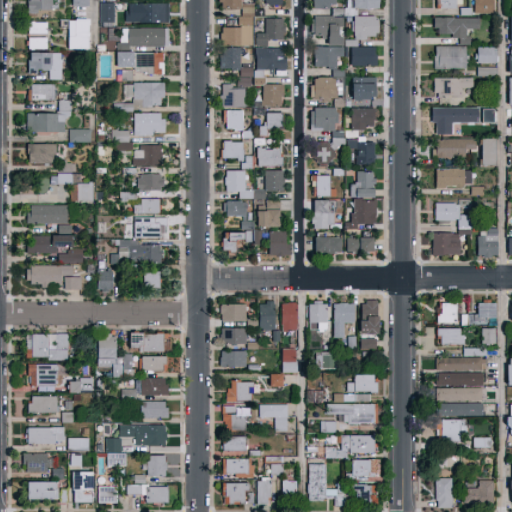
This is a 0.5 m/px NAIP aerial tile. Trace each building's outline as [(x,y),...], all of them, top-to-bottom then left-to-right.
[(23,0),(23,12),(35,12),(35,8),(48,8),(47,0),(23,0)] [(250,45),(251,3),(241,2),(240,0),(218,0),(218,7),(238,7),(237,26),(219,26),(218,44),(250,45)] [(351,37),(375,37),(376,16),(355,15),(356,7),(376,8),(376,0),(344,0),(344,15),(351,15),(351,37)] [(470,0),(471,12),(492,12),(491,0),(470,0)] [(98,21),(112,21),(112,2),(98,2),(98,21)] [(167,22),(168,3),(124,2),(124,21),(167,22)] [(322,45),(340,44),(339,35),(335,35),(334,26),(341,26),(341,15),(308,16),(309,32),(322,32),(322,45)] [(466,44),(466,28),(477,28),(477,17),(430,16),(430,34),(456,34),(456,44),(466,44)] [(253,45),(266,45),(266,39),(281,38),(281,17),(263,17),(263,32),(253,32),(253,45)] [(85,19),(55,18),(55,27),(64,28),(64,48),(84,48),(85,19)] [(44,21),(25,20),(24,32),(43,32),(44,21)] [(166,26),(120,28),(120,45),(166,44),(166,26)] [(43,36),(25,37),(25,48),(43,48),(43,36)] [(374,65),(374,46),(356,46),(356,39),(343,39),(343,46),(348,46),(348,65),(374,65)] [(342,56),(342,46),(312,45),(311,67),(334,67),(334,55),(342,56)] [(464,46),(432,45),(432,67),(463,68),(464,46)] [(494,62),(494,46),(475,46),(474,62),(494,62)] [(238,47),(217,47),(217,67),(238,67),(238,47)] [(283,69),(283,47),(253,47),(252,63),(238,63),(238,84),(261,85),(261,69),(283,69)] [(114,66),(130,65),(130,50),(113,51),(114,66)] [(58,78),(59,52),(25,51),(24,71),(47,71),(47,78),(58,78)] [(161,72),(161,51),(133,52),(133,73),(161,72)] [(490,66),(475,66),(475,75),(490,75),(490,66)] [(312,99),(335,98),(334,76),(311,76),(312,99)] [(373,76),(349,76),(348,98),(372,98),(373,76)] [(471,77),(432,77),(431,95),(460,96),(460,87),(471,87),(471,77)] [(162,82),(127,82),(126,97),(131,97),(131,105),(161,105),(162,82)] [(51,83),(27,83),(28,99),(52,98),(51,83)] [(243,106),(243,88),(230,87),(230,83),(220,83),(220,106),(243,106)] [(281,83),(260,83),(260,105),(280,105),(281,83)] [(23,131),(62,130),(62,116),(68,116),(68,100),(56,100),(56,111),(23,112),(23,131)] [(115,102),(115,111),(131,112),(131,103),(115,102)] [(307,130),(334,130),(335,107),(308,107),(307,130)] [(372,107),(349,107),(349,128),(372,127),(372,107)] [(459,134),(459,125),(452,125),(452,115),(461,115),(461,108),(435,107),(434,133),(459,134)] [(240,109),(223,109),(223,128),(240,129),(240,109)] [(280,112),(264,111),(263,129),(280,130),(280,112)] [(161,112),(132,112),(132,133),(161,133),(161,112)] [(88,142),(89,128),(67,128),(67,141),(88,142)] [(128,130),(110,129),(109,142),(113,142),(113,149),(128,150),(128,130)] [(492,137),(478,138),(478,165),(492,164),(492,137)] [(474,138),(431,138),(431,156),(463,156),(463,148),(474,148),(474,138)] [(218,158),(241,158),(241,141),(219,140),(218,158)] [(354,162),(372,163),(373,140),(346,140),(346,148),(354,148),(354,162)] [(335,159),(335,149),(328,149),(328,141),(312,142),(313,160),(335,159)] [(25,162),(52,163),(52,143),(26,142),(25,162)] [(132,149),(131,164),(159,165),(160,145),(140,144),(140,149),(132,149)] [(254,164),(278,165),(279,148),(254,147),(254,164)] [(57,163),(57,171),(74,171),(74,163),(57,163)] [(134,167),(113,168),(113,181),(118,181),(118,191),(135,190),(134,167)] [(433,186),(470,185),(470,168),(432,169),(433,186)] [(263,198),(263,188),(243,188),(243,170),(223,169),(223,190),(238,191),(238,198),(263,198)] [(281,190),(281,169),(262,169),(262,190),(281,190)] [(371,196),(372,171),(353,171),(352,196),(371,196)] [(70,172),(55,173),(56,183),(70,183),(70,172)] [(160,173),(136,174),(136,189),(160,188),(160,173)] [(328,175),(313,175),(313,196),(334,196),(333,188),(328,188),(328,175)] [(75,200),(90,200),(90,182),(75,182),(75,200)] [(135,192),(118,191),(118,200),(135,200),(135,192)] [(156,198),(139,198),(139,213),(156,213),(156,198)] [(372,223),(373,199),(351,198),(350,222),(372,223)] [(253,226),(278,225),(277,199),(264,199),(264,210),(252,210),(253,226)] [(332,227),(333,199),(310,199),(309,226),(332,227)] [(243,215),(244,201),(221,200),(221,215),(243,215)] [(432,219),(455,220),(455,227),(468,227),(468,214),(457,214),(458,202),(432,202),(432,219)] [(65,223),(65,205),(25,204),(25,222),(65,223)] [(156,222),(139,222),(139,237),(156,237),(156,222)] [(495,256),(496,228),(475,227),(475,255),(495,256)] [(259,229),(251,229),(251,241),(259,241),(259,229)] [(222,230),(222,252),(233,253),(233,239),(250,239),(250,231),(222,230)] [(283,231),(266,231),(266,255),(288,255),(288,243),(283,243),(283,231)] [(458,233),(430,232),(429,254),(457,255),(458,233)] [(23,252),(55,253),(55,244),(70,245),(70,235),(24,234),(23,252)] [(339,237),(312,236),(311,251),(339,252),(339,237)] [(344,251),(370,251),(370,237),(344,237),(344,251)] [(160,244),(139,244),(139,239),(117,239),(117,256),(126,256),(126,263),(159,264),(160,244)] [(81,261),(81,247),(65,248),(66,252),(56,253),(56,262),(81,261)] [(70,265),(23,264),(22,284),(59,284),(59,274),(70,275),(70,265)] [(110,290),(109,269),(94,269),(95,290),(110,290)] [(156,270),(141,271),(141,288),(156,287),(156,270)] [(79,289),(79,276),(62,276),(62,289),(79,289)] [(256,329),(272,329),(272,300),(256,301),(256,329)] [(354,333),(373,333),(374,301),(358,300),(358,319),(355,319),(354,333)] [(295,302),(278,302),(278,330),(295,329),(295,302)] [(306,322),(313,322),(313,328),(324,328),(325,302),(306,302),(306,322)] [(350,302),(330,303),(331,337),(342,336),(341,322),(351,322),(350,302)] [(454,321),(453,302),(436,303),(437,322),(454,321)] [(475,302),(475,314),(460,314),(460,325),(482,324),(481,317),(493,316),(493,302),(475,302)] [(218,320),(243,321),(243,303),(219,303),(218,320)] [(243,327),(219,327),(220,343),(244,343),(243,327)] [(460,328),(436,327),(435,343),(460,344),(460,328)] [(494,343),(494,327),(480,327),(480,343),(494,343)] [(142,350),(169,350),(170,340),(165,340),(165,333),(127,332),(127,346),(142,346),(142,350)] [(44,360),(65,359),(65,333),(27,333),(27,342),(26,342),(26,356),(44,356),(44,360)] [(111,366),(112,334),(95,334),(94,365),(111,366)] [(345,348),(354,348),(355,335),(346,335),(345,348)] [(358,338),(358,349),(374,348),(373,337),(358,338)] [(279,372),(294,372),(294,348),(279,348),(279,372)] [(243,350),(218,350),(218,366),(243,365),(243,350)] [(333,351),(313,351),(314,368),(334,367),(333,351)] [(130,353),(121,353),(122,369),(131,368),(130,353)] [(164,355),(141,355),(141,369),(164,370),(164,355)] [(434,357),(434,370),(484,369),(484,356),(434,357)] [(53,363),(24,364),(24,385),(35,385),(35,391),(53,391),(53,363)] [(121,364),(111,363),(111,376),(120,377),(121,364)] [(481,371),(434,372),(434,384),(481,384),(481,371)] [(278,386),(278,373),(265,373),(265,386),(278,386)] [(344,390),(374,391),(375,374),(352,374),(352,382),(344,382),(344,390)] [(90,392),(90,377),(78,377),(78,381),(66,380),(66,391),(90,392)] [(139,394),(164,394),(164,377),(139,377),(139,394)] [(250,380),(228,381),(228,389),(223,389),(223,400),(250,400),(250,380)] [(435,387),(435,401),(484,400),(484,387),(435,387)] [(135,388),(120,388),(120,399),(135,399),(135,388)] [(305,401),(320,402),(320,390),(305,390),(305,401)] [(54,395),(26,395),(26,412),(54,412),(54,395)] [(164,400),(139,401),(139,417),(165,417),(164,400)] [(481,402),(437,403),(438,415),(481,415),(481,402)] [(286,404),(257,403),(257,416),(273,417),(272,431),(285,431),(286,404)] [(374,403),(322,403),(322,414),(340,414),(340,423),(374,423),(374,403)] [(221,428),(242,428),(243,406),(221,405),(221,428)] [(464,418),(440,419),(440,441),(459,440),(458,432),(464,432),(464,418)] [(333,432),(333,421),(319,420),(319,432),(333,432)] [(133,445),(163,445),(163,424),(117,425),(117,437),(133,436),(133,445)] [(62,442),(61,426),(24,427),(24,442),(62,442)] [(371,435),(335,434),(334,446),(323,446),(323,457),(345,457),(345,452),(371,452),(371,435)] [(220,449),(242,450),(242,437),(220,436),(220,449)] [(86,437),(66,437),(66,449),(86,449),(86,437)] [(120,438),(104,437),(104,465),(123,465),(123,452),(120,452),(120,438)] [(44,452),(21,453),(22,472),(45,471),(44,452)] [(461,453),(447,452),(447,466),(460,467),(461,453)] [(164,455),(146,454),(145,475),(163,475),(164,455)] [(77,455),(67,455),(66,465),(77,465),(77,455)] [(249,458),(222,458),(223,475),(249,474),(249,458)] [(374,459),(350,458),(350,480),(373,480),(374,459)] [(323,464),(305,463),(305,498),(333,499),(334,488),(323,488),(323,464)] [(61,468),(50,468),(51,478),(61,478),(61,468)] [(73,501),(89,501),(89,471),(68,471),(69,489),(73,489),(73,501)] [(144,473),(133,474),(133,482),(144,482),(144,473)] [(450,477),(433,477),(432,505),(450,506),(450,477)] [(462,487),(462,504),(491,504),(492,480),(476,479),(476,487),(462,487)] [(268,480),(254,480),(254,503),(267,504),(268,480)] [(293,480),(280,480),(279,495),(293,495),(293,480)] [(54,499),(55,481),(22,481),(21,498),(54,499)] [(349,483),(349,493),(342,493),(342,481),(334,481),(334,504),(373,505),(374,484),(349,483)] [(246,482),(223,482),(223,503),(241,503),(241,490),(246,490),(246,482)] [(125,493),(139,493),(139,484),(125,483),(125,493)] [(115,484),(96,484),(96,502),(114,502),(115,484)] [(165,502),(166,486),(144,485),(144,501),(165,502)] [(253,503),(253,491),(243,491),(243,502),(253,503)]
